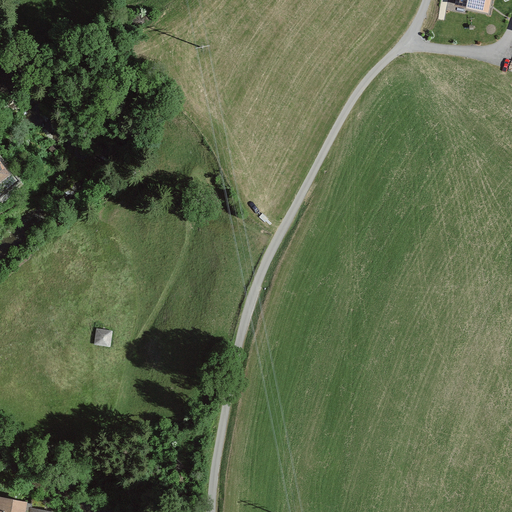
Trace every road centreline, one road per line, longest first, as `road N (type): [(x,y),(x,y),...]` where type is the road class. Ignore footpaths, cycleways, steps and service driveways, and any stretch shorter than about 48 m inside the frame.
road 1 (unclassified): [(405,43),(352,98),(280,228),(228,356),(211,511)]
road 2 (unclassified): [(511,16),(504,36),(479,51),(405,43)]
